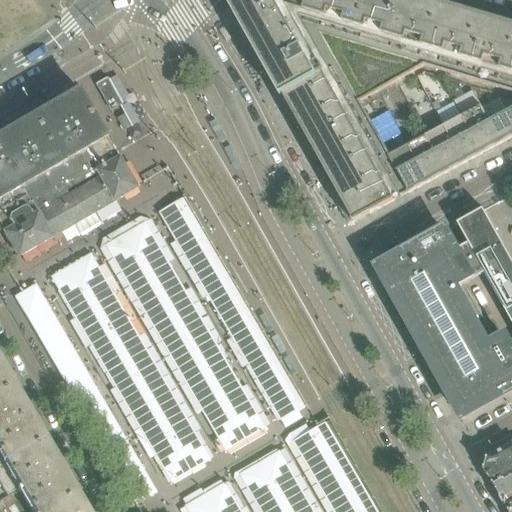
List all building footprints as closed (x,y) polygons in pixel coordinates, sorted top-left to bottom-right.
[(511,26),(494,21),(493,24),(476,19),(477,16),(454,9),(454,11),(434,6),(435,3),(423,0),(226,0),(227,2),(230,8),(281,99),(283,98),(294,117),(297,116),(305,130),(302,132),(314,153),(317,151),(321,158),(325,166),(322,168),(334,189),(337,187),(345,202),(342,203),(354,224),(409,195),(389,157),(407,148),(425,138),(443,128),(461,119),(479,109),(487,124),(511,111),(511,26)] [(108,82),(98,88),(112,112),(122,106),(108,82)] [(94,166),(86,152),(109,138),(83,94),(12,136),(6,139),(1,142),(0,142),(0,210),(28,194),(26,191),(46,179),(52,190),(62,184),(72,178),(83,172),(94,166)] [(499,146),(487,124),(479,109),(461,119),(481,156),(499,146)] [(511,139),(511,111),(487,124),(499,146),(511,139)] [(132,128),(125,116),(118,120),(125,133),(132,128)] [(481,156),(461,119),(443,128),(463,166),(481,156)] [(463,166),(443,128),(425,138),(445,175),(463,166)] [(109,138),(86,152),(94,166),(98,173),(121,160),(109,138)] [(445,175),(425,138),(407,148),(427,185),(445,175)] [(427,185),(407,148),(389,157),(409,195),(427,185)] [(138,189),(121,160),(98,173),(94,166),(83,172),(104,209),(138,189)] [(83,172),(72,178),(94,215),(104,209),(83,172)] [(94,215),(72,178),(62,184),(84,221),(94,215)] [(62,184),(52,190),(51,191),(73,227),(84,221),(62,184)] [(73,227),(51,191),(41,197),(63,233),(73,227)] [(63,233),(41,197),(33,202),(28,194),(0,210),(0,221),(21,257),(63,233)] [(456,253),(445,232),(393,262),(380,270),(391,289),(390,290),(463,419),(511,391),(511,261),(484,210),(457,225),(469,246),(465,248),(456,253)] [(17,300),(29,321),(37,316),(25,295),(17,300)] [(0,390),(11,383),(0,364),(0,390)] [(0,464),(1,464),(43,438),(27,410),(11,383),(0,390),(0,464)] [(41,511),(75,492),(59,465),(43,438),(1,464),(0,464),(0,479),(9,495),(17,491),(29,511),(41,511)] [(511,475),(511,446),(488,460),(485,470),(493,486),(511,475)] [(504,505),(511,500),(511,475),(493,486),(504,505)] [(86,511),(75,492),(41,511),(86,511)]
